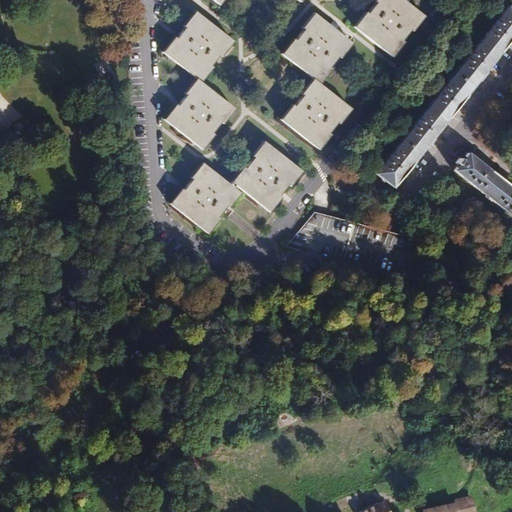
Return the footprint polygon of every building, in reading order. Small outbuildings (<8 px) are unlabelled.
[(405,0),(376,0),(355,27),(390,54),(422,13),(408,2),(405,0)] [(511,13),(504,7),(372,174),(389,188),(402,171),(429,138),(433,133),(451,109),(455,104),(481,71),(485,66),(503,43),(507,38),(511,32),(511,13)] [(197,80),(166,121),(201,148),(233,107),(198,80),(231,39),(196,12),(164,54),(197,80)] [(283,119),(317,146),(349,106),(318,82),(350,40),(315,13),(283,55),(314,79),(283,119)] [(0,106),(0,127),(6,132),(21,114),(5,101),(0,106)] [(265,141),(233,182),(268,209),(300,168),(265,141)] [(445,179),(511,231),(511,204),(508,201),(503,198),(479,179),(474,175),(458,162),(457,163),(450,158),(445,164),(452,169),(445,179)] [(172,206),(196,225),(205,233),(214,222),(239,191),(204,164),(172,206)] [(370,507),(360,511),(389,511),(384,501),(370,508),(370,507)]
